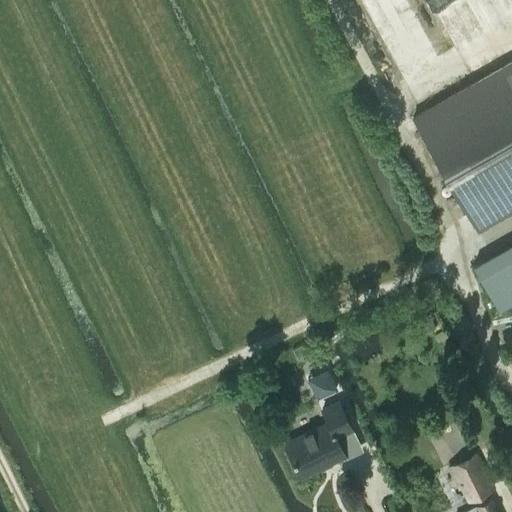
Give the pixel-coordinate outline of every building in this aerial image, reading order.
[(511,57),(411,116),(426,142),(475,229),(511,207),(511,57)] [(511,241),(472,265),(497,310),(508,304),(511,310),(511,241)] [(431,318),(422,323),(427,332),(436,326),(431,318)] [(443,328),(433,334),(437,341),(447,335),(443,328)] [(302,344),(291,349),(297,360),(307,355),(302,344)] [(326,369),(307,378),(316,398),(336,388),(326,369)] [(334,436),(349,428),(336,401),(319,409),(325,421),(282,442),(299,475),(343,454),(334,436)] [(465,502),(492,488),(474,454),(447,468),(465,502)] [(496,511),(489,498),(462,511),(496,511)]
